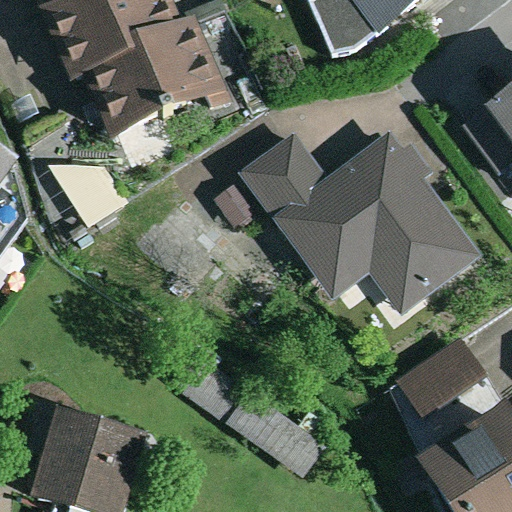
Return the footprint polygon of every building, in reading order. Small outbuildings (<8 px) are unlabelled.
[(168,0),(101,0),(43,23),(71,91),(84,85),(186,44),(168,0)] [(439,0),(323,0),(307,10),(332,64),(357,61),(378,43),(380,46),(439,0)] [(186,44),(84,85),(111,150),(229,100),(202,36),(186,44)] [(488,117),(463,136),(500,185),(511,176),(511,113),(495,126),(488,117)] [(328,187),(270,229),(332,312),(370,284),(401,326),(482,266),(422,186),(430,180),(411,155),(404,160),(389,140),(328,187)] [(270,229),(328,187),(295,142),(238,184),(270,229)] [(17,182),(0,169),(0,269),(29,232),(17,182)] [(106,170),(50,173),(90,235),(131,209),(106,170)] [(235,193),(215,208),(235,235),(255,220),(235,193)] [(198,348),(169,389),(304,483),(323,456),(247,402),(256,389),(198,348)] [(460,351),(397,392),(425,434),(487,392),(460,351)] [(511,511),(511,429),(507,422),(417,481),(437,511),(511,511)] [(124,511),(142,455),(53,429),(40,470),(28,511),(30,511),(124,511)]
